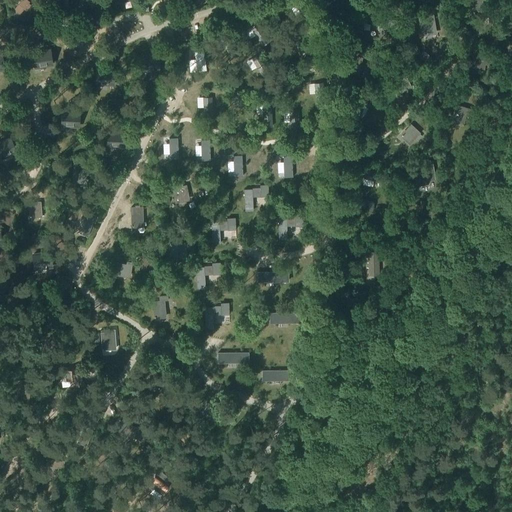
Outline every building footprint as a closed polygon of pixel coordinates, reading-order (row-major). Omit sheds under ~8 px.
[(28,0),(21,0),(13,10),(19,15),(30,1),(28,0)] [(303,0),(300,0),(295,3),(306,22),(314,18),(303,0)] [(481,12),(482,0),(469,0),(469,8),(470,8),(470,11),(481,12)] [(433,12),(418,15),(420,28),(422,27),(423,35),(425,34),(425,36),(437,34),(433,12)] [(377,29),(396,30),(396,20),(377,20),(377,29)] [(257,22),(250,27),(262,45),(270,40),(257,22)] [(229,34),(221,38),(230,58),(239,54),(229,34)] [(299,37),(292,41),(303,60),(310,55),(299,37)] [(49,49),(32,52),(34,66),(52,63),(49,49)] [(195,60),(189,60),(190,72),(206,71),(204,50),(194,51),(195,60)] [(490,54),(477,53),(476,56),(472,56),(471,64),(474,65),(473,69),(484,70),(485,65),(489,66),(490,54)] [(142,54),(142,68),(159,69),(160,55),(142,54)] [(260,55),(252,59),(263,78),(271,74),(260,55)] [(362,58),(357,57),(357,60),(348,59),(345,72),(359,75),(362,58)] [(97,69),(96,83),(114,84),(114,70),(97,69)] [(404,73),(392,80),(397,86),(398,85),(402,92),(412,86),(404,73)] [(3,87),(10,96),(26,84),(19,74),(3,87)] [(324,82),(315,83),(317,105),(326,104),(324,82)] [(242,83),(233,83),(234,105),(243,105),(242,83)] [(212,97),(203,97),(204,119),(213,119),(212,97)] [(353,101),(350,99),(347,108),(360,115),(364,107),(366,108),(368,104),(355,97),(353,101)] [(271,104),(262,104),(263,126),(272,126),(271,104)] [(468,108),(456,105),(452,119),(464,123),(468,108)] [(61,111),(61,125),(79,126),(79,112),(61,111)] [(299,111),(290,112),(291,134),(300,133),(299,111)] [(410,145),(421,133),(411,124),(400,135),(410,145)] [(108,132),(107,146),(125,146),(125,133),(108,132)] [(191,135),(187,142),(201,152),(206,146),(191,135)] [(10,137),(0,141),(0,157),(16,150),(10,137)] [(175,141),(157,142),(158,149),(176,148),(175,141)] [(222,150),(206,158),(210,165),(226,157),(222,150)] [(269,153),(268,161),(286,162),(287,154),(269,153)] [(240,155),(240,163),(258,164),(258,156),(240,155)] [(294,159),(291,166),(307,173),(310,166),(294,159)] [(74,183),(87,184),(87,168),(81,167),(81,170),(73,170),(72,181),(74,181),(74,183)] [(428,178),(427,169),(420,170),(420,173),(414,174),(416,185),(418,185),(418,186),(430,185),(429,178),(428,178)] [(366,170),(365,179),(387,184),(389,175),(366,170)] [(189,200),(186,185),(182,186),(182,184),(174,185),(175,190),(172,191),(175,203),(189,200)] [(267,186),(259,187),(260,198),(268,197),(267,186)] [(251,190),(243,190),(243,206),(252,206),(251,190)] [(352,199),(351,207),(373,212),(375,203),(352,199)] [(35,205),(29,206),(30,219),(43,218),(41,201),(35,202),(35,205)] [(135,207),(130,207),(131,221),(132,224),(132,228),(143,228),(143,206),(140,206),(140,205),(135,205),(135,207)] [(96,215),(85,211),(78,228),(79,229),(78,231),(88,235),(96,215)] [(303,216),(295,216),(295,227),(303,227),(303,225),(303,217),(303,216)] [(287,218),(279,218),(279,240),(287,240),(287,218)] [(234,219),(226,220),(227,230),(235,230),(234,219)] [(219,222),(211,222),(212,244),(220,244),(219,222)] [(194,241),(186,241),(186,252),(194,252),(194,241)] [(178,244),(170,244),(170,266),(178,266),(178,244)] [(378,252),(368,252),(368,269),(369,274),(379,274),(378,252)] [(133,263),(127,261),(126,264),(115,262),(113,275),(130,278),(133,263)] [(220,263),(212,263),(212,274),(220,274),(220,263)] [(204,266),(205,275),(212,275),(212,266),(204,266)] [(204,267),(196,268),(197,290),(205,289),(204,267)] [(288,272),(264,272),(264,282),(288,282),(288,272)] [(160,301),(152,301),(154,317),(155,317),(155,319),(167,318),(165,300),(168,300),(167,294),(159,295),(160,301)] [(228,304),(220,304),(221,315),(229,315),(228,304)] [(212,307),(204,307),(205,329),(213,329),(212,307)] [(48,329),(61,329),(60,311),(48,311),(48,329)] [(300,313),(276,313),(277,323),(301,323),(300,313)] [(115,329),(100,330),(102,348),(103,348),(103,351),(116,350),(115,329)] [(249,352),(225,352),(225,362),(249,362),(249,352)] [(81,368),(63,370),(64,381),(70,381),(70,386),(84,384),(81,368)] [(147,390),(159,388),(156,369),(144,372),(147,390)] [(293,370),(269,370),(269,380),(293,380),(293,370)] [(28,381),(28,379),(16,380),(17,400),(29,399),(29,388),(33,387),(33,381),(28,381)] [(214,405),(210,415),(233,423),(236,414),(214,405)] [(89,414),(80,436),(89,440),(99,418),(89,414)] [(120,420),(116,429),(137,439),(142,430),(120,420)] [(64,461),(46,459),(45,478),(57,479),(58,468),(64,469),(64,461)] [(147,486),(152,490),(153,489),(161,494),(168,485),(165,482),(168,477),(158,470),(147,486)]
